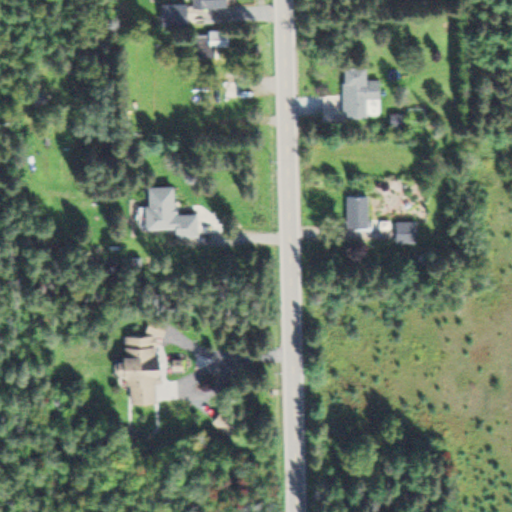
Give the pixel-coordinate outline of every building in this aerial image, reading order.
[(169,2),(169,20),(192,20),(192,2),(169,2)] [(201,44),(212,57),(235,36),(224,24),(201,44)] [(350,113),(371,113),(371,94),(384,93),(383,78),(370,78),(370,62),(349,63),(350,113)] [(249,80),(228,84),(231,100),(252,95),(249,80)] [(411,113),(401,112),(400,120),(410,121),(411,113)] [(181,225),(181,234),(202,233),(201,213),(177,214),(177,185),(152,186),(153,226),(181,225)] [(375,222),(375,192),(355,192),(355,223),(375,222)] [(405,218),(406,235),(425,235),(424,218),(405,218)] [(170,324),(161,317),(156,324),(164,331),(170,324)] [(130,334),(134,399),(164,397),(160,332),(130,334)]
